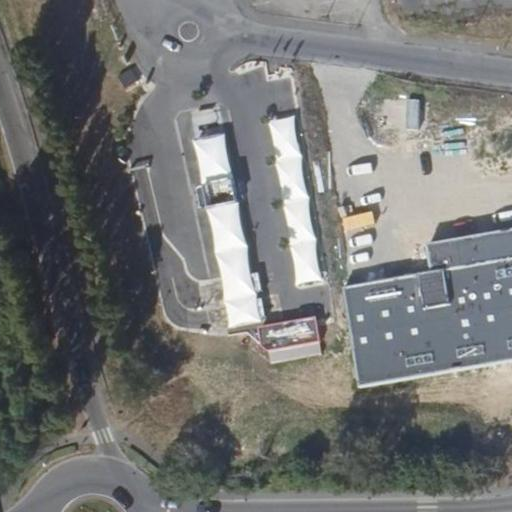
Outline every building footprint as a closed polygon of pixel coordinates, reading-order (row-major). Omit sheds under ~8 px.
[(303,296),(331,290),(295,118),(268,123),(303,296)] [(193,141),(200,175),(231,169),(224,135),(193,141)] [(200,175),(204,194),(235,188),(231,169),(200,175)] [(204,194),(206,210),(239,204),(235,188),(204,194)] [(215,255),(247,249),(239,204),(206,210),(215,255)] [(511,229),(430,245),(435,273),(511,259),(511,229)] [(221,290),(224,303),(256,297),(254,284),(250,262),(247,249),(215,255),(217,268),(221,290)] [(511,259),(435,273),(346,289),(363,387),(511,360),(511,259)] [(229,330),(262,324),(259,310),(256,297),(224,303),(226,317),(229,330)] [(279,366),(329,357),(329,352),(331,352),(326,330),(268,342),(271,358),(278,363),(279,366)] [(329,357),(279,366),(281,375),(331,364),(329,357)] [(490,463),(491,481),(511,481),(511,463),(511,462),(505,462),(504,455),(494,456),(495,463),(490,463)]
